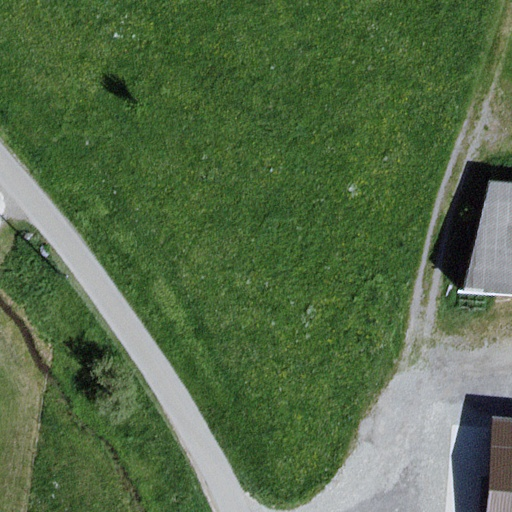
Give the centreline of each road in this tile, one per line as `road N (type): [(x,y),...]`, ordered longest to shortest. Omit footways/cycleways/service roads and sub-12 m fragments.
road 1 (track): [(511,0),(444,210),(412,448)]
road 2 (residential): [(239,511),(187,416),(83,267),(0,167)]
